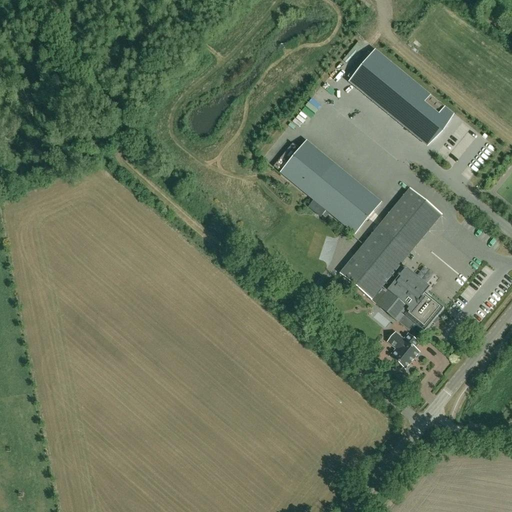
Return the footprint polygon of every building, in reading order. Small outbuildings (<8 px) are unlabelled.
[(375,52),(350,83),(420,141),(426,133),(433,139),(453,116),(375,52)] [(380,204),(334,165),(308,196),(355,235),(380,204)] [(410,190),(391,212),(340,275),(367,297),(409,332),(414,325),(424,333),(443,309),(422,292),(426,288),(399,267),(423,238),(442,216),(410,190)] [(321,238),(314,240),(316,248),(323,247),(321,238)] [(387,342),(389,344),(396,349),(389,357),(397,363),(395,366),(400,370),(402,368),(404,370),(419,353),(414,349),(419,344),(408,335),(403,340),(395,333),(387,342)]
